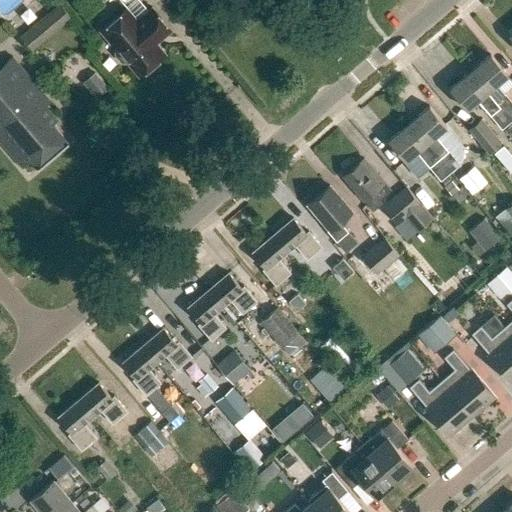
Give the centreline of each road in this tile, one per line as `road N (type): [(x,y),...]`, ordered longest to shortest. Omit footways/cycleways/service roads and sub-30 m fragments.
road 1 (unclassified): [(44,341),(448,0)]
road 2 (residential): [(416,511),(511,431)]
